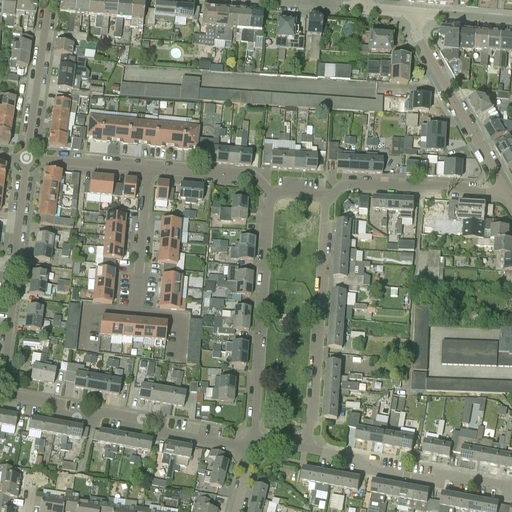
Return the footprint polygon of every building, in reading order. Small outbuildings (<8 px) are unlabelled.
[(15,0),(14,0),(2,0),(1,18),(6,19),(5,29),(12,29),(15,0)] [(20,17),(24,17),(25,0),(15,0),(12,29),(13,29),(13,36),(20,36),(20,37),(22,37),(23,30),(19,29),(20,17)] [(28,18),(26,30),(32,31),(37,0),(25,0),(24,17),(28,18)] [(56,39),(72,42),(73,33),(74,16),(75,0),(61,0),(59,14),(68,15),(67,34),(57,32),(56,39)] [(81,16),(88,17),(89,0),(75,0),(74,16),(73,33),(72,42),(79,43),(86,44),(87,35),(79,34),(81,16)] [(95,35),(101,35),(104,1),(95,0),(89,0),(88,17),(96,18),(95,35)] [(108,19),(116,20),(117,2),(104,1),(101,35),(107,36),(108,19)] [(123,20),(131,21),(131,20),(132,3),(117,2),(116,20),(114,39),(120,39),(123,20)] [(138,27),(142,28),(144,4),(132,3),(131,20),(131,21),(130,28),(138,29),(138,27)] [(174,19),(175,7),(155,5),(154,11),(148,10),(146,26),(154,27),(155,21),(173,23),(174,19)] [(192,21),(198,22),(199,9),(175,7),(174,19),(192,20),(192,21)] [(216,10),(203,9),(201,27),(207,28),(207,30),(208,30),(207,37),(199,36),(198,46),(213,48),(215,28),(214,28),(216,10)] [(227,11),(216,10),(214,28),(215,28),(219,29),(219,30),(218,42),(224,42),(227,11)] [(236,35),(238,12),(227,11),(224,42),(231,43),(232,30),(236,30),(236,35)] [(240,43),(247,44),(250,13),(238,12),(236,35),(239,35),(239,31),(243,31),(243,33),(242,33),(240,43)] [(255,38),(260,39),(262,14),(250,13),(247,44),(248,44),(247,51),(253,52),(255,38)] [(309,60),(318,61),(322,19),(308,18),(306,36),(311,37),(309,60)] [(276,39),(286,40),(294,41),(294,38),(294,35),(297,35),(298,29),(294,28),(294,23),(277,21),(276,39)] [(451,31),(443,30),(443,32),(441,32),(439,33),(439,36),(441,37),(442,37),(442,39),(447,40),(446,44),(446,51),(440,54),(454,78),(458,75),(459,62),(460,31),(451,30),(451,31)] [(473,53),(475,51),(476,51),(478,33),(460,31),(459,62),(458,75),(454,78),(458,84),(469,82),(470,60),(468,59),(464,59),(464,52),(468,52),(473,53)] [(480,67),(487,67),(491,34),(478,33),(476,51),(483,52),(483,53),(482,53),(480,67)] [(391,36),(370,34),(369,48),(358,47),(358,54),(369,55),(369,51),(390,53),(391,36)] [(493,68),(499,69),(503,35),(491,34),(487,67),(488,67),(489,56),(492,57),(492,53),(495,53),(494,56),(493,68)] [(511,58),(511,35),(503,35),(499,69),(506,70),(507,57),(506,54),(510,54),(509,58),(511,58)] [(11,54),(29,57),(31,38),(22,37),(20,37),(19,41),(12,39),(11,47),(12,47),(11,54)] [(298,37),(298,38),(294,38),(294,41),(286,40),(286,49),(303,51),(304,37),(298,37)] [(73,57),(84,59),(85,51),(95,52),(96,45),(86,44),(79,43),(78,48),(73,47),(73,46),(55,43),(53,55),(61,56),(73,57)] [(10,62),(9,70),(15,71),(16,67),(27,69),(29,57),(11,54),(10,62)] [(58,77),(79,81),(82,59),(84,59),(73,57),(61,56),(60,66),(58,77)] [(367,68),(408,71),(409,57),(390,56),(390,63),(381,62),(367,62),(367,68)] [(334,80),(335,66),(324,65),(323,79),(334,80)] [(334,80),(342,80),(343,66),(335,66),(334,80)] [(343,66),(342,80),(350,81),(351,67),(343,66)] [(389,76),(389,84),(407,85),(408,71),(367,68),(367,75),(380,76),(380,78),(386,79),(388,76),(389,76)] [(80,98),(87,100),(87,99),(92,94),(103,96),(103,89),(89,87),(89,93),(78,91),(79,81),(58,77),(57,89),(71,91),(70,97),(78,98),(80,98)] [(198,101),(199,90),(199,80),(182,78),(181,88),(180,101),(198,102),(198,101)] [(0,96),(0,108),(13,110),(15,94),(7,93),(6,98),(0,96)] [(502,100),(509,101),(509,96),(509,94),(502,93),(498,93),(497,93),(497,100),(499,100),(502,100)] [(410,96),(409,111),(428,112),(429,97),(410,96)] [(72,103),(55,101),(53,112),(69,115),(75,115),(76,107),(78,107),(80,98),(78,98),(73,97),(72,103)] [(482,117),(495,110),(488,99),(477,98),(468,102),(476,116),(480,113),(482,117)] [(215,106),(205,105),(204,115),(214,116),(215,106)] [(0,108),(0,120),(12,122),(13,110),(0,108)] [(52,123),(67,126),(69,115),(53,112),(52,123)] [(417,127),(418,116),(406,115),(405,127),(417,127)] [(491,142),(506,134),(498,121),(495,117),(484,123),(487,128),(484,130),(491,142)] [(91,142),(100,143),(103,120),(89,119),(87,139),(92,139),(91,142)] [(0,132),(10,133),(12,122),(0,120),(0,132)] [(110,141),(114,141),(116,121),(103,120),(100,143),(109,144),(110,141)] [(119,145),(128,146),(130,123),(116,121),(114,141),(119,142),(119,145)] [(191,129),(184,128),(182,151),(191,152),(191,149),(196,149),(199,123),(191,122),(191,129)] [(240,151),(239,166),(250,167),(252,151),(246,151),(246,147),(248,123),(243,122),(242,132),(241,139),(240,150),(240,151)] [(66,137),(67,126),(52,123),(50,135),(66,137)] [(137,143),(142,144),(143,124),(130,123),(128,146),(137,146),(137,143)] [(146,147),(155,148),(157,125),(143,124),(142,144),(146,144),(146,147)] [(164,146),(169,147),(171,127),(157,125),(155,148),(164,149),(164,146)] [(425,139),(443,140),(444,127),(421,126),(421,139),(425,139)] [(173,150),(182,151),(184,128),(171,127),(169,147),(173,147),(173,150)] [(205,163),(216,164),(218,148),(219,138),(219,130),(214,129),(213,141),(199,139),(198,151),(206,152),(205,163)] [(0,144),(8,146),(10,133),(0,132),(0,144)] [(66,137),(50,135),(49,148),(65,150),(66,137)] [(502,159),(511,152),(511,137),(510,138),(494,147),(502,159)] [(81,139),(74,138),(72,138),(71,151),(80,152),(81,140),(81,139)] [(392,145),(392,156),(399,156),(403,156),(403,150),(404,139),(400,139),(400,145),(392,145)] [(425,152),(443,153),(443,140),(425,139),(425,144),(420,144),(420,151),(425,152)] [(338,144),(329,144),(328,162),(336,162),(336,172),(348,173),(349,153),(343,153),(338,150),(338,144)] [(270,169),(282,169),(283,150),(283,146),(264,145),(262,165),(270,166),(270,169)] [(229,149),(218,148),(216,164),(228,165),(229,149)] [(228,165),(239,166),(240,151),(240,150),(229,149),(228,165)] [(282,169),(293,170),(294,154),(289,154),(289,150),(283,150),(282,169)] [(293,170),(304,170),(305,151),(294,150),(293,170)] [(305,151),(304,170),(316,171),(317,155),(311,155),(311,151),(305,151)] [(508,170),(511,168),(511,152),(502,159),(508,170)] [(348,173),(359,173),(360,157),(354,157),(355,154),(349,153),(348,173)] [(359,173),(370,174),(371,154),(366,154),(365,158),(360,157),(359,173)] [(371,154),(370,174),(382,175),(382,159),(377,158),(377,155),(371,154)] [(405,176),(426,177),(426,165),(427,157),(421,157),(420,164),(406,163),(405,176)] [(444,178),(460,179),(460,163),(444,163),(444,178)] [(434,165),(429,165),(426,165),(426,177),(434,177),(434,165)] [(61,173),(45,171),(43,183),(60,185),(61,173)] [(78,188),(78,185),(79,175),(72,174),(70,186),(73,187),(78,188)] [(89,196),(100,197),(102,178),(91,177),(90,183),(85,182),(83,195),(89,195),(89,196)] [(117,198),(118,185),(113,185),(113,179),(102,178),(100,197),(111,198),(111,197),(117,198)] [(118,185),(117,198),(123,198),(123,199),(134,200),(136,181),(124,180),(124,186),(118,185)] [(43,183),(42,195),(62,197),(63,185),(60,185),(43,183)] [(172,203),(174,190),(168,190),(168,184),(157,183),(155,202),(167,203),(167,202),(172,203)] [(184,204),(190,205),(191,186),(180,185),(179,200),(185,200),(184,204)] [(196,202),(202,202),(203,187),(191,186),(190,205),(196,205),(196,202)] [(41,206),(56,208),(60,208),(62,197),(42,195),(41,206)] [(369,197),(360,197),(359,210),(368,210),(369,197)] [(373,211),(387,211),(388,199),(374,198),(373,211)] [(227,210),(246,211),(247,200),(232,199),(232,210),(227,209),(227,210)] [(387,211),(400,212),(401,199),(388,199),(387,211)] [(413,213),(414,213),(414,200),(401,199),(400,212),(400,219),(412,220),(413,213)] [(473,240),(483,240),(484,223),(485,221),(486,204),(466,203),(450,202),(449,221),(464,222),(463,238),(473,239),(473,240)] [(40,225),(53,227),(53,226),(73,229),(74,221),(54,219),(56,208),(41,206),(39,218),(41,218),(40,225)] [(246,211),(227,210),(220,209),(220,217),(224,223),(231,223),(231,222),(245,223),(246,211)] [(105,227),(124,228),(125,217),(119,217),(120,211),(107,210),(107,216),(106,216),(105,227)] [(161,220),(160,232),(179,233),(180,222),(180,216),(168,215),(167,221),(161,220)] [(421,218),(421,236),(448,236),(448,227),(441,226),(441,219),(421,218)] [(336,236),(351,237),(352,222),(337,221),(336,236)] [(492,241),(508,241),(509,228),(501,228),(502,222),(485,221),(484,223),(483,240),(492,241)] [(104,237),(123,239),(124,228),(105,227),(104,237)] [(159,242),(178,244),(179,233),(160,232),(159,242)] [(51,250),(52,250),(52,249),(56,250),(57,243),(53,243),(54,237),(37,235),(35,247),(51,249),(51,250)] [(350,251),(350,250),(351,237),(336,236),(335,250),(350,251)] [(103,248),(122,250),(123,239),(104,237),(103,248)] [(231,249),(254,250),(254,239),(239,238),(239,243),(235,243),(235,248),(231,248),(231,249)] [(497,256),(511,256),(511,241),(508,241),(492,241),(483,240),(473,240),(473,246),(494,248),(494,256),(497,256)] [(158,253),(178,255),(178,244),(159,242),(158,253)] [(399,252),(414,253),(415,244),(400,243),(399,252)] [(62,251),(70,252),(71,252),(74,252),(74,246),(63,244),(62,251)] [(34,260),(51,262),(52,250),(51,250),(51,249),(35,247),(34,260)] [(102,265),(115,266),(115,261),(121,261),(122,250),(103,248),(102,259),(103,259),(102,265)] [(231,249),(230,260),(253,262),(254,250),(231,249)] [(356,262),(357,262),(357,251),(350,251),(335,250),(334,264),(356,265),(356,262)] [(428,269),(443,270),(443,269),(445,269),(445,267),(450,268),(450,265),(452,265),(452,268),(457,268),(458,260),(452,260),(452,259),(441,258),(441,252),(429,251),(428,269)] [(163,265),(163,270),(175,272),(176,266),(177,266),(178,255),(158,253),(157,264),(163,265)] [(413,263),(414,255),(401,254),(400,262),(413,263)] [(511,272),(511,256),(497,256),(496,271),(505,272),(505,273),(511,272)] [(356,265),(334,264),(333,278),(344,279),(344,286),(349,286),(364,287),(365,277),(355,277),(356,268),(363,268),(363,263),(357,262),(356,262),(356,265)] [(94,281),(113,283),(115,266),(102,265),(102,271),(95,270),(94,281)] [(236,284),(251,285),(252,274),(238,273),(238,268),(228,267),(227,283),(232,284),(236,284)] [(443,270),(428,269),(428,282),(443,282),(443,270)] [(161,287),(180,289),(181,278),(175,277),(175,272),(163,270),(161,287)] [(31,283),(46,285),(48,274),(32,272),(31,283)] [(93,292),(113,294),(113,283),(94,281),(93,292)] [(204,294),(211,295),(213,295),(214,283),(208,282),(205,282),(204,294)] [(29,295),(45,297),(46,285),(31,283),(29,295)] [(225,283),(217,283),(217,289),(226,289),(232,296),(250,297),(251,285),(236,284),(232,284),(227,283),(225,283)] [(160,298),(179,300),(180,289),(161,287),(160,298)] [(332,306),(346,307),(347,292),(333,291),(332,306)] [(113,294),(93,292),(92,303),(112,305),(113,294)] [(179,300),(160,298),(159,309),(178,311),(179,300)] [(210,309),(223,310),(224,301),(211,300),(210,309)] [(331,320),(345,321),(346,307),(332,306),(331,320)] [(416,306),(415,327),(414,332),(428,333),(429,327),(430,328),(431,307),(416,306)] [(26,318),(42,320),(43,309),(28,307),(26,318)] [(234,319),(249,320),(250,309),(234,308),(234,313),(230,313),(230,319),(233,320),(234,320),(234,319)] [(475,312),(466,317),(471,324),(479,318),(475,312)] [(100,337),(111,338),(113,318),(101,317),(100,337)] [(25,330),(40,332),(42,320),(26,318),(25,330)] [(111,338),(122,338),(123,319),(113,318),(111,338)] [(122,338),(132,339),(134,320),(123,319),(122,338)] [(217,335),(229,336),(229,331),(248,332),(249,320),(234,319),(234,320),(233,320),(230,319),(223,319),(222,319),(222,324),(222,329),(213,328),(212,334),(217,335)] [(132,339),(143,340),(145,321),(134,320),(132,339)] [(344,335),(345,321),(331,320),(330,334),(344,335)] [(143,340),(154,341),(156,322),(145,321),(143,340)] [(156,322),(154,341),(165,342),(167,323),(156,322)] [(511,329),(501,329),(501,337),(500,337),(499,354),(504,354),(510,354),(510,356),(511,355),(511,329)] [(358,333),(358,339),(365,339),(365,340),(373,341),(379,342),(379,337),(366,336),(366,334),(358,333)] [(328,348),(343,349),(343,347),(351,348),(351,338),(351,335),(344,335),(330,334),(328,348)] [(33,366),(30,381),(42,383),(45,363),(46,363),(47,356),(48,349),(49,340),(44,339),(41,355),(40,363),(39,367),(33,366)] [(24,340),(23,347),(39,349),(40,342),(24,340)] [(226,344),(226,348),(225,353),(225,354),(227,354),(231,354),(246,355),(247,344),(232,343),(232,344),(226,344)] [(246,355),(231,354),(231,359),(230,366),(246,367),(246,355)] [(104,367),(111,368),(112,358),(108,357),(108,359),(105,359),(104,367)] [(112,358),(111,368),(117,369),(119,361),(118,361),(113,360),(113,358),(112,358)] [(326,376),(341,377),(342,363),(328,362),(326,376)] [(45,363),(42,383),(53,385),(56,369),(50,368),(51,364),(46,363),(45,363)] [(73,388),(85,390),(87,376),(88,376),(88,375),(88,371),(84,370),(84,367),(67,364),(64,382),(74,384),(73,388)] [(107,394),(110,379),(111,375),(105,374),(104,378),(99,377),(96,392),(107,394)] [(412,391),(426,392),(427,380),(426,380),(427,374),(412,374),(412,391)] [(85,390),(96,392),(99,377),(88,375),(88,376),(87,376),(85,390)] [(346,392),(358,393),(359,384),(340,383),(341,377),(326,376),(325,390),(339,391),(340,391),(346,392)] [(110,379),(107,394),(118,396),(121,381),(110,379)] [(214,390),(234,392),(234,380),(215,379),(214,390)] [(141,384),(138,400),(149,402),(152,386),(153,386),(154,383),(147,382),(147,385),(141,384)] [(189,382),(189,393),(197,394),(197,388),(197,383),(189,382)] [(152,386),(149,402),(161,404),(163,388),(153,386),(152,386)] [(161,404),(172,406),(175,390),(163,388),(161,404)] [(186,392),(180,391),(175,390),(172,406),(183,408),(185,398),(186,392)] [(233,403),(234,392),(214,390),(212,390),(211,399),(211,401),(233,403)] [(339,396),(339,391),(325,390),(324,405),(338,406),(339,396)] [(464,411),(471,412),(473,399),(466,399),(464,411)] [(352,414),(363,415),(364,410),(360,409),(361,404),(353,404),(353,409),(352,414)] [(338,406),(324,405),(323,419),(337,420),(338,406)] [(1,426),(15,429),(17,416),(4,414),(1,426)] [(357,430),(355,441),(369,444),(373,423),(374,423),(376,423),(377,416),(372,415),(371,422),(364,420),(362,428),(359,427),(361,416),(363,416),(363,415),(352,414),(350,414),(348,428),(357,430)] [(28,431),(36,432),(41,433),(43,421),(30,418),(28,431)] [(41,433),(54,436),(56,423),(43,421),(41,433)] [(60,451),(65,452),(66,445),(67,438),(69,425),(56,423),(54,436),(61,437),(59,444),(61,444),(60,451)] [(369,444),(383,447),(386,432),(372,430),(374,423),(373,423),(369,444)] [(69,425),(67,438),(74,439),(80,440),(83,428),(69,425)] [(97,444),(104,445),(110,446),(113,433),(100,431),(97,444)] [(383,447),(397,449),(400,435),(386,432),(383,447)] [(456,454),(459,438),(460,433),(454,432),(451,445),(439,443),(436,456),(450,459),(451,453),(456,454)] [(118,447),(123,448),(126,436),(113,433),(110,446),(109,454),(108,460),(113,461),(114,454),(116,455),(118,447)] [(462,455),(461,461),(475,463),(477,450),(479,442),(481,442),(483,435),(477,434),(476,441),(459,438),(456,454),(462,455)] [(400,435),(397,449),(412,452),(414,437),(400,435)] [(123,448),(137,451),(139,438),(126,436),(123,448)] [(152,440),(139,438),(137,451),(150,453),(152,440)] [(423,454),(436,456),(439,443),(425,440),(423,454)] [(475,463),(489,466),(491,451),(478,449),(479,442),(477,450),(475,463)] [(178,445),(165,443),(161,465),(168,466),(165,479),(172,480),(173,472),(176,458),(178,445)] [(179,466),(188,468),(192,448),(178,445),(173,472),(178,473),(178,472),(180,473),(180,474),(186,476),(187,470),(179,468),(179,466)] [(489,466),(503,468),(505,454),(491,451),(489,466)] [(212,473),(224,476),(228,463),(222,461),(224,454),(211,452),(209,458),(216,460),(212,473)] [(511,455),(505,454),(503,468),(511,469),(511,455)] [(140,458),(135,457),(134,465),(135,465),(133,478),(139,479),(141,465),(139,465),(140,459),(140,458)] [(75,473),(76,465),(63,462),(61,471),(75,473)] [(0,485),(18,488),(20,477),(13,476),(14,469),(0,467),(0,485)] [(301,482),(316,484),(318,471),(304,468),(301,482)] [(328,494),(329,487),(330,487),(332,473),(318,471),(316,484),(314,491),(317,492),(319,492),(328,494)] [(224,476),(212,473),(209,486),(221,489),(224,476)] [(330,487),(344,489),(346,476),(332,473),(330,487)] [(344,489),(358,492),(360,478),(346,476),(344,489)] [(384,504),(385,497),(388,483),(373,481),(371,494),(372,494),(370,502),(381,504),(380,511),(385,511),(387,505),(384,504)] [(385,497),(399,499),(401,486),(388,483),(385,497)] [(0,503),(8,505),(9,498),(17,499),(18,488),(0,485),(0,503)] [(251,499),(263,502),(267,489),(254,486),(251,499)] [(413,511),(414,511),(414,510),(411,510),(415,488),(401,486),(399,499),(398,507),(409,509),(408,511),(413,511)] [(432,511),(434,501),(428,500),(430,491),(415,488),(411,510),(414,510),(414,511),(420,511),(425,511),(426,511),(432,511)] [(54,492),(53,499),(51,511),(62,511),(63,511),(65,511),(69,511),(71,498),(72,494),(73,492),(65,491),(65,494),(54,492)] [(189,504),(192,494),(181,492),(179,502),(189,504)] [(454,511),(455,509),(457,496),(443,493),(441,502),(434,501),(432,511),(454,511)] [(39,511),(51,511),(53,499),(42,497),(43,495),(36,494),(34,507),(40,508),(39,511)] [(216,511),(217,510),(213,509),(216,496),(199,494),(196,505),(194,504),(191,511),(216,511)] [(455,509),(468,511),(471,498),(457,496),(455,509)] [(89,497),(89,503),(87,511),(105,511),(107,503),(104,503),(105,499),(89,497)] [(78,502),(78,499),(72,498),(71,498),(69,511),(87,511),(89,503),(78,502)] [(123,511),(125,501),(109,498),(108,503),(107,503),(105,511),(123,511)] [(316,499),(310,498),(309,505),(319,507),(320,499),(316,499)] [(482,511),(485,501),(471,498),(468,511),(482,511)] [(248,511),(250,511),(266,511),(269,503),(263,502),(251,499),(248,511)] [(125,501),(123,511),(141,511),(142,508),(136,507),(135,510),(124,509),(125,501)] [(482,511),(497,511),(499,503),(485,501),(482,511)] [(0,511),(13,511),(7,511),(8,505),(0,503),(0,511)]
